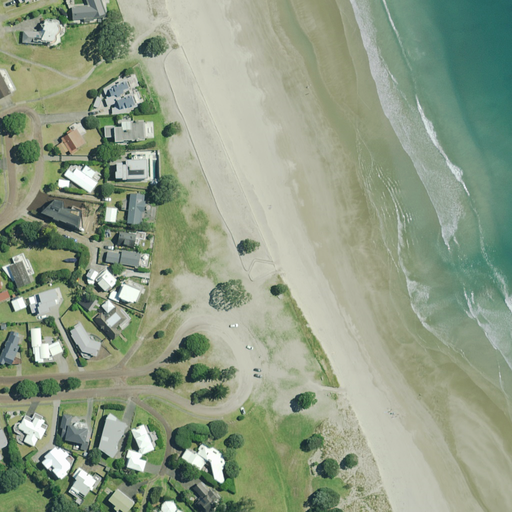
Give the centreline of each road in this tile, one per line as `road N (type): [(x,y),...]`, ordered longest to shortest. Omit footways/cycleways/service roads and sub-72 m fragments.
road 1 (residential): [(118,374),(158,363),(192,324),(216,327),(237,345),(246,383),(230,406),(208,410),(165,392),(131,390)]
road 2 (residential): [(7,216),(33,195),(40,153),(32,112),(6,117),(11,205)]
